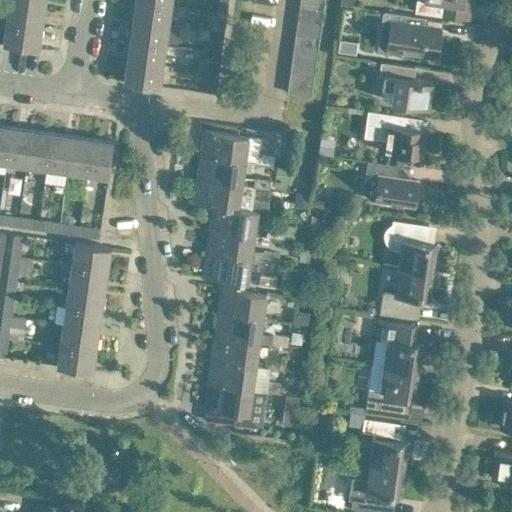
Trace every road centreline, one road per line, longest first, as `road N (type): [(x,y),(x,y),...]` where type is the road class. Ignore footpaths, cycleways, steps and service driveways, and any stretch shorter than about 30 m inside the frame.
road 1 (residential): [(443,511),(484,248),(481,88),(495,44),(511,22)]
road 2 (residential): [(0,383),(115,397),(133,393),(148,370),(152,247),(136,102),(71,93)]
